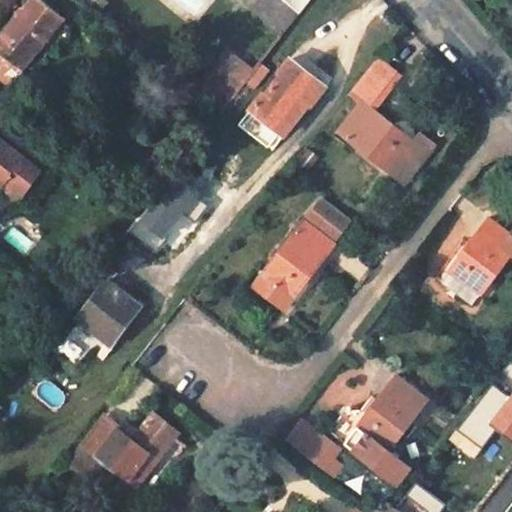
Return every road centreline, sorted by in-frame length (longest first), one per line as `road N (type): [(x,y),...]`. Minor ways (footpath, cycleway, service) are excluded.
road 1 (residential): [(511,114),(279,407),(173,325)]
road 2 (tertiary): [(433,0),(511,100)]
